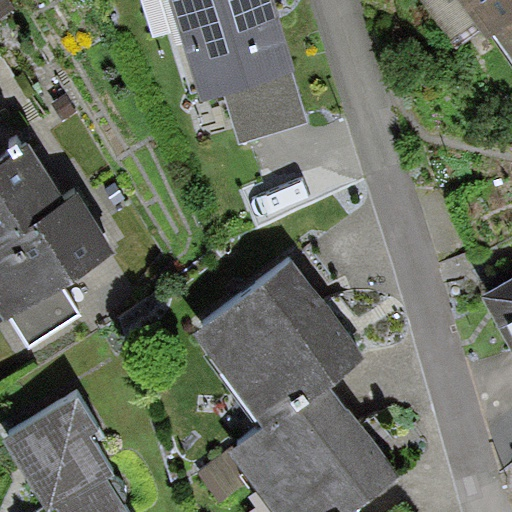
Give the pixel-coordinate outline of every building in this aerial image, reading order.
[(264,0),(168,0),(197,107),(224,99),(235,137),(296,121),(264,0)] [(511,0),(474,0),(499,31),(504,27),(511,20),(511,0)] [(0,128),(0,165),(16,155),(0,128)] [(0,165),(0,248),(70,206),(33,145),(16,155),(0,165)] [(70,206),(0,248),(0,327),(1,328),(121,257),(85,197),(70,206)] [(276,258),(186,325),(270,435),(327,392),(359,368),(276,258)] [(511,278),(484,293),(511,346),(511,278)] [(270,435),(223,470),(254,511),(349,511),(393,479),(327,392),(270,435)] [(81,395),(0,444),(0,445),(41,511),(63,511),(114,481),(119,478),(96,441),(106,435),(81,395)] [(133,511),(114,481),(63,511),(133,511)]
